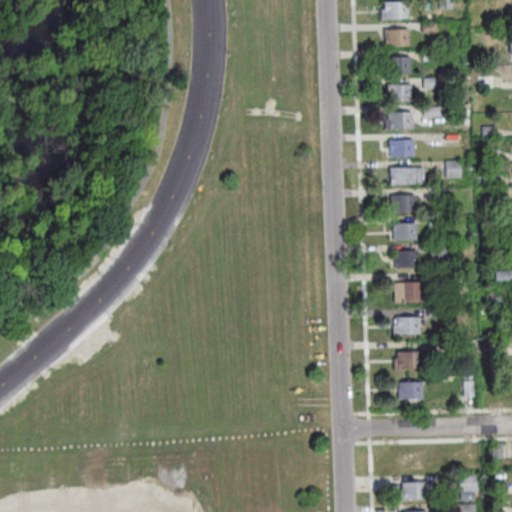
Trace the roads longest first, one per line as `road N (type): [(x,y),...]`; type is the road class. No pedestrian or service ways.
road 1 (residential): [(342,511),(322,0)]
road 2 (tertiary): [(0,385),(113,282),(162,209),(198,103),(202,0)]
road 3 (residential): [(511,424),(339,429)]
